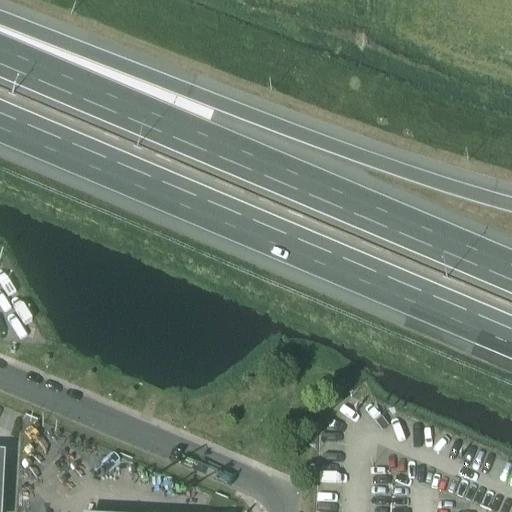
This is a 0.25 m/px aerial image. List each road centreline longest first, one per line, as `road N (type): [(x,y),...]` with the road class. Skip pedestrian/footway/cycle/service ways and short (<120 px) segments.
road 1 (motorway): [(511,274),(0,57)]
road 2 (motorway): [(0,123),(511,339)]
road 3 (motorway): [(511,204),(0,34)]
road 4 (unclassified): [(0,380),(197,463),(282,503),(281,511)]
